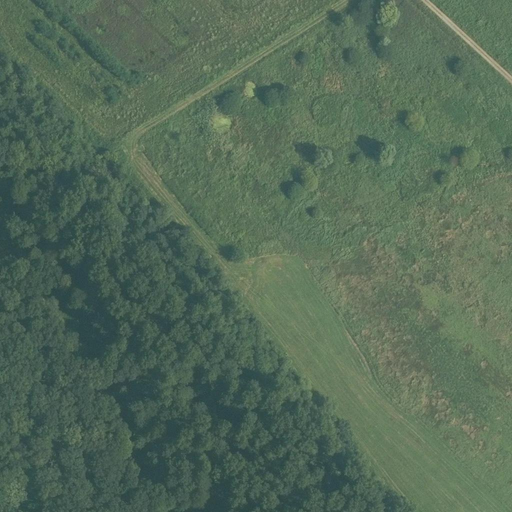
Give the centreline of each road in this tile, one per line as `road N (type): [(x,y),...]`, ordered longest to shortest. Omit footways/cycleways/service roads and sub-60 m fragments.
road 1 (track): [(0,47),(165,206),(414,511)]
road 2 (track): [(158,511),(38,290),(0,250)]
road 3 (track): [(114,158),(362,0)]
road 4 (track): [(511,83),(421,0)]
